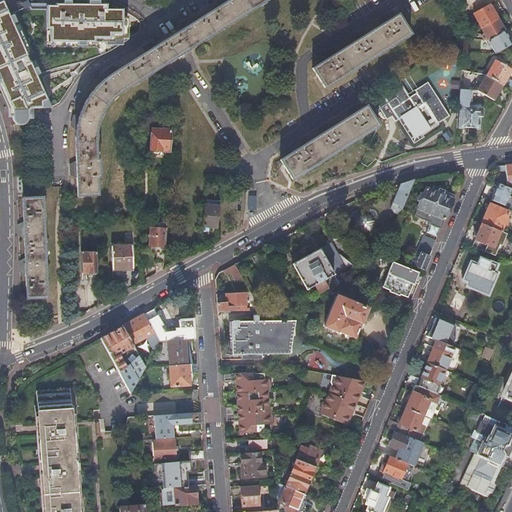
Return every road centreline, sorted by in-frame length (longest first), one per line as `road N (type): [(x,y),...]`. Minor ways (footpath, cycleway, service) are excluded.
road 1 (residential): [(339,511),(489,154)]
road 2 (residential): [(204,263),(324,197),(409,168),(489,154)]
road 3 (residential): [(204,263),(222,511)]
road 4 (residential): [(3,365),(204,263)]
road 5 (tertiary): [(3,365),(0,140)]
